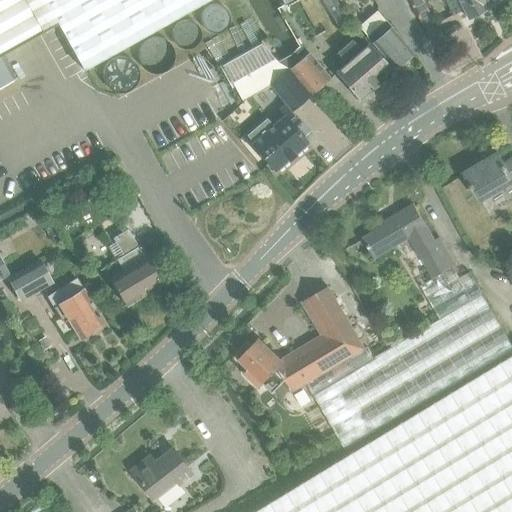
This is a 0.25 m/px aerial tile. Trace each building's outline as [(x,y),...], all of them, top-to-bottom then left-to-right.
[(44,0),(0,0),(0,85),(9,80),(0,64),(0,55),(44,31),(45,31),(55,26),(58,24),(44,0)] [(44,0),(58,24),(83,68),(204,0),(44,0)] [(335,0),(322,0),(337,26),(347,20),(335,0)] [(420,0),(413,0),(408,3),(423,33),(434,27),(420,0)] [(455,0),(466,20),(483,12),(481,10),(500,0),(455,0)] [(374,16),(372,18),(358,30),(366,39),(365,39),(393,70),(410,55),(382,24),(381,25),(374,16)] [(291,70),(275,62),(259,43),(223,63),(240,98),(241,102),(268,87),(291,70)] [(344,66),(334,75),(358,102),(389,73),(366,47),(359,53),(350,43),(335,56),(344,66)] [(307,57),(294,68),(293,69),(288,73),(309,99),(329,82),(307,57)] [(280,103),(291,115),(309,99),(288,73),(293,69),(291,70),(268,87),(280,103)] [(347,106),(332,114),(339,124),(356,116),(347,106)] [(264,123),(252,133),(249,136),(253,141),(251,143),(274,170),(305,144),(282,118),(270,129),(264,123)] [(479,203),(511,183),(511,159),(503,164),(497,154),(462,175),(479,203)] [(408,240),(432,280),(454,267),(455,266),(442,245),(437,248),(411,205),(382,223),(385,228),(362,242),(373,261),(408,240)] [(121,272),(107,280),(125,308),(160,286),(126,233),(112,241),(123,258),(115,263),(121,272)] [(38,262),(6,281),(19,304),(51,285),(38,262)] [(432,280),(420,287),(440,319),(481,295),(468,273),(460,278),(454,267),(432,280)] [(75,281),(46,299),(61,325),(65,322),(77,341),(89,334),(90,335),(99,330),(99,327),(103,325),(82,291),(81,291),(75,281)] [(291,392),(306,383),(364,351),(327,290),(305,303),(327,339),(282,365),(258,342),(249,351),(245,351),(240,356),(240,360),(238,362),(248,372),(243,377),(258,391),(264,386),(272,394),(287,379),(291,392)] [(440,319),(374,357),(369,348),(364,351),(306,383),(346,449),(511,351),(511,348),(481,295),(440,319)] [(511,511),(511,356),(283,496),(257,511),(511,511)] [(151,458),(131,473),(139,482),(137,484),(148,497),(149,496),(153,501),(176,483),(179,486),(193,475),(173,451),(156,464),(151,458)]
